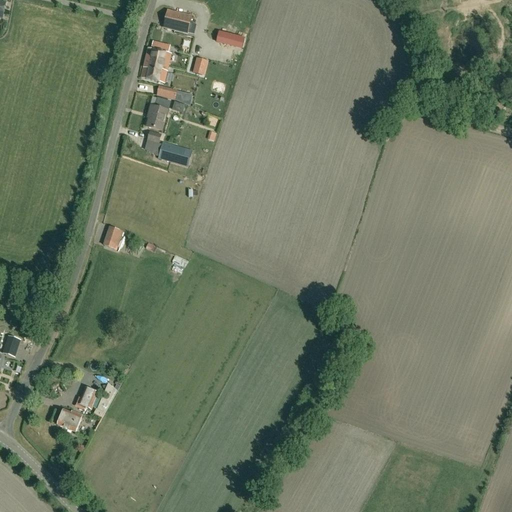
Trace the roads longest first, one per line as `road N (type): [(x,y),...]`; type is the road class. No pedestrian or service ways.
road 1 (unclassified): [(1,437),(81,258),(154,0)]
road 2 (track): [(511,137),(430,112),(415,95),(402,22),(387,0)]
